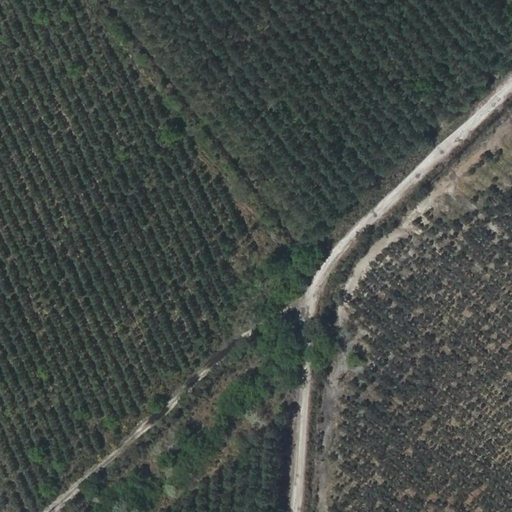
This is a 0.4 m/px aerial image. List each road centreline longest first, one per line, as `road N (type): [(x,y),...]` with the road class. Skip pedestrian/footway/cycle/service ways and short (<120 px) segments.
road 1 (track): [(297,511),(315,285),(338,248),(511,84)]
road 2 (track): [(67,511),(279,312),(310,305)]
